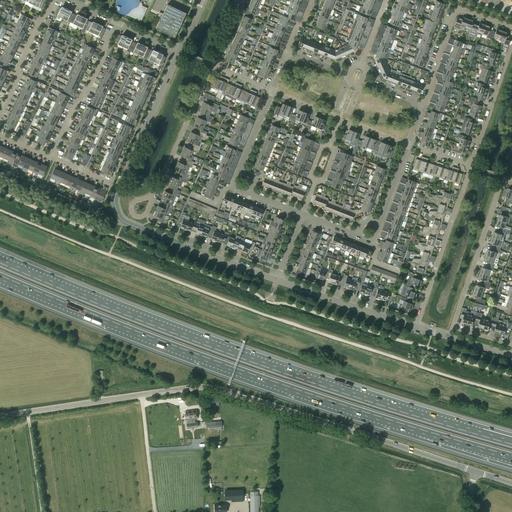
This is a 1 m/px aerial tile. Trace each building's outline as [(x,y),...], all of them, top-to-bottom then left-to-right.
[(35,0),(33,5),(41,9),(45,2),(42,0),(41,0),(35,0)] [(116,5),(115,7),(116,10),(118,12),(119,13),(120,13),(122,14),(123,14),(124,14),(126,14),(126,15),(127,15),(141,22),(147,8),(142,6),(142,5),(141,2),(143,1),(142,0),(117,0),(117,2),(116,3),(116,5)] [(250,0),(248,5),(258,9),(260,4),(250,0)] [(399,0),(398,5),(406,8),(409,9),(411,4),(408,3),(399,0)] [(290,2),(288,7),(297,10),(299,6),(290,2)] [(324,3),(323,6),(332,10),(334,5),(326,2),(325,4),(324,3)] [(364,2),(362,7),(371,10),(372,6),(364,2)] [(158,13),(156,17),(161,19),(156,29),(175,38),(187,13),(168,4),(163,15),(158,13)] [(247,10),(245,13),(254,17),(256,14),(258,15),(260,10),(258,9),(248,5),(246,10),(247,10)] [(398,5),(396,9),(404,13),(406,8),(398,5)] [(283,10),(286,12),(295,15),(297,10),(288,7),(286,6),(283,10)] [(323,6),(322,9),(323,9),(322,11),(330,15),(332,16),(334,11),(332,10),(323,6)] [(360,6),(358,11),(369,15),(371,10),(362,7),(360,6)] [(55,15),(54,16),(56,16),(62,19),(67,9),(62,7),(61,9),(58,8),(54,15),(55,15)] [(67,9),(62,19),(70,22),(73,15),(71,14),(72,11),(67,9)] [(396,9),(394,14),(402,17),(404,13),(396,9)] [(430,10),(428,15),(431,16),(439,19),(441,14),(433,11),(430,10)] [(320,13),(319,16),(328,20),(330,15),(322,11),(321,14),(320,13)] [(286,12),(285,16),(284,16),(289,18),(293,20),(295,15),(286,12)] [(244,15),(241,21),(251,25),(254,17),(245,13),(244,16),(244,15)] [(22,14),(19,19),(29,24),(30,21),(30,22),(32,19),(22,14)] [(73,15),(70,22),(78,26),(82,16),(77,14),(76,17),(73,15)] [(357,14),(355,19),(366,23),(368,18),(357,14)] [(394,14),(392,19),(400,22),(402,17),(394,14)] [(281,15),(279,19),(287,23),(289,18),(284,16),(285,16),(281,15)] [(82,16),(78,26),(83,28),(81,32),(84,33),(86,30),(89,23),(86,21),(87,19),(82,16)] [(319,16),(318,19),(318,21),(326,25),(328,20),(319,16)] [(456,20),(453,28),(458,30),(460,26),(465,28),(468,18),(463,16),(461,21),(456,20)] [(468,18),(465,28),(470,30),(468,36),(471,37),(475,26),(472,25),(474,20),(468,18)] [(19,19),(17,24),(26,28),(29,24),(19,19)] [(285,28),(287,23),(279,19),(277,24),(285,28)] [(355,19),(353,24),(364,28),(366,23),(355,19)] [(392,19),(390,24),(401,28),(403,23),(400,22),(392,19)] [(241,21),(239,26),(249,30),(251,25),(241,21)] [(316,23),(315,26),(324,30),(326,25),(318,21),(317,24),(316,23)] [(89,23),(86,30),(93,33),(98,24),(93,22),(92,24),(89,23)] [(471,37),(470,40),(473,41),(474,38),(475,38),(477,32),(482,34),(485,24),(480,22),(478,27),(475,26),(471,37)] [(17,24),(15,28),(24,33),(26,28),(17,24)] [(98,24),(93,33),(101,37),(105,30),(102,29),(103,26),(98,24)] [(277,24),(275,29),(283,32),(285,28),(277,24)] [(353,24),(351,29),(362,33),(364,28),(353,24)] [(485,24),(482,34),(487,36),(486,38),(490,39),(492,32),(489,31),(491,26),(485,24)] [(239,26),(237,31),(246,35),(249,30),(239,26)] [(387,26),(385,31),(396,35),(398,30),(387,26)] [(48,30),(47,32),(56,37),(59,32),(49,27),(47,30),(48,30)] [(15,28),(13,33),(22,37),(24,33),(15,28)] [(492,32),(490,39),(493,40),(494,38),(499,40),(502,30),(497,28),(495,33),(492,32)] [(275,29),(273,34),(281,37),(283,32),(275,29)] [(351,29),(349,33),(360,38),(362,33),(351,29)] [(502,30),(499,40),(504,42),(503,44),(508,46),(511,36),(507,35),(508,32),(502,30)] [(237,31),(235,36),(244,40),(246,35),(237,31)] [(385,31),(383,36),(394,40),(396,35),(385,31)] [(47,32),(45,37),(54,41),(56,37),(47,32)] [(13,33),(10,37),(20,42),(22,37),(13,33)] [(349,33),(348,38),(350,39),(358,42),(360,38),(349,33)] [(273,34),(271,38),(279,42),(281,37),(273,34)] [(118,36),(115,43),(123,47),(127,37),(122,35),(121,37),(118,36)] [(301,37),(297,46),(301,47),(302,47),(303,47),(307,37),(306,36),(305,38),(302,37),(302,35),(301,37)] [(235,36),(233,40),(242,45),(244,40),(235,36)] [(383,36),(381,40),(392,45),(394,40),(383,36)] [(10,37),(8,42),(17,47),(20,42),(10,37)] [(45,37),(43,41),(52,46),(54,41),(45,37)] [(127,37),(123,47),(130,51),(134,44),(131,42),(132,40),(127,37)] [(268,37),(267,40),(269,42),(269,43),(277,47),(279,42),(271,38),(268,37)] [(307,37),(303,47),(304,47),(304,48),(304,49),(307,50),(311,40),(308,39),(309,38),(307,37)] [(233,40),(230,45),(240,50),(242,45),(233,40)] [(311,40),(307,50),(310,51),(311,51),(311,50),(312,51),(316,42),(311,40)] [(381,40),(380,45),(390,49),(392,45),(381,40)] [(450,45),(453,46),(454,46),(454,45),(463,49),(465,44),(456,40),(455,43),(454,43),(454,44),(451,43),(450,45)] [(43,41),(40,46),(50,50),(52,46),(43,41)] [(8,42),(6,47),(15,51),(17,47),(8,42)] [(134,44),(130,51),(138,54),(143,45),(138,42),(136,45),(134,44)] [(316,42),(312,51),(313,51),(313,52),(314,53),(317,54),(320,44),(316,42)] [(81,48),(83,49),(92,54),(95,49),(86,44),(83,44),(81,48)] [(320,44),(317,54),(320,55),(320,54),(321,54),(322,54),(325,46),(320,44)] [(348,44),(341,47),(345,55),(355,51),(356,47),(348,44)] [(143,45),(138,54),(146,58),(149,51),(150,50),(147,48),(148,47),(143,45)] [(230,45),(228,50),(238,54),(240,50),(230,45)] [(265,51),(268,52),(276,55),(277,53),(278,50),(270,47),(270,46),(268,45),(265,51)] [(380,45),(378,50),(389,54),(390,49),(380,45)] [(453,47),(452,50),(461,53),(463,49),(454,45),(454,46),(453,46),(452,47),(453,47)] [(40,46),(38,51),(48,55),(50,50),(40,46)] [(325,46),(322,54),(323,55),(323,56),(326,57),(330,48),(325,46)] [(6,47),(4,51),(13,56),(15,51),(6,47)] [(335,50),(331,58),(335,59),(345,55),(341,47),(335,50)] [(487,47),(486,50),(490,51),(488,57),(498,60),(499,58),(500,55),(493,52),(494,49),(487,47)] [(330,48),(326,57),(329,59),(330,58),(331,58),(335,50),(330,48)] [(416,48),(414,53),(417,54),(425,57),(427,52),(419,49),(416,48)] [(83,49),(81,54),(90,58),(92,54),(83,49)] [(149,51),(146,58),(154,62),(158,52),(153,50),(152,52),(149,51)] [(228,50),(226,55),(235,59),(238,54),(228,50)] [(378,50),(376,55),(384,58),(387,59),(389,54),(378,50)] [(447,55),(449,56),(450,56),(451,55),(460,58),(461,53),(452,50),(451,53),(450,52),(450,53),(448,53),(447,55)] [(4,51),(2,56),(11,60),(13,56),(4,51)] [(38,51),(36,55),(45,60),(48,55),(38,51)] [(158,52),(154,62),(161,66),(165,59),(162,57),(163,55),(158,52)] [(268,52),(266,56),(274,60),(276,55),(268,52)] [(79,53),(77,57),(88,63),(90,58),(81,54),(79,53)] [(36,55),(34,60),(45,65),(47,61),(45,60),(36,55)] [(225,59),(224,61),(233,65),(235,59),(226,55),(224,59),(225,59)] [(377,69),(382,67),(387,65),(384,58),(376,55),(374,58),(378,67),(376,67),(377,69)] [(450,57),(449,60),(458,63),(460,58),(451,55),(450,56),(449,56),(449,57),(450,57)] [(2,56),(0,59),(0,60),(4,63),(3,65),(8,67),(9,65),(11,63),(10,63),(11,60),(2,56)] [(266,56),(264,61),(272,65),(274,60),(266,56)] [(77,57),(75,62),(86,67),(88,63),(77,57)] [(482,62),(481,64),(488,67),(489,64),(496,66),(497,63),(498,60),(488,57),(486,63),(482,62)] [(113,58),(111,62),(120,67),(122,62),(113,58)] [(34,60),(32,64),(41,69),(45,71),(46,69),(44,68),(45,65),(34,60)] [(261,60),(259,65),(262,66),(270,69),(272,65),(264,61),(261,60)] [(444,62),(443,64),(446,65),(447,66),(447,64),(456,68),(458,63),(449,60),(448,62),(447,62),(447,63),(444,62)] [(75,62),(72,67),(83,72),(86,67),(75,62)] [(111,62),(109,67),(118,71),(120,67),(111,62)] [(32,64),(29,69),(39,73),(41,69),(32,64)] [(446,67),(445,69),(454,73),(456,68),(447,64),(447,66),(446,65),(445,66),(446,67)] [(479,64),(478,67),(480,70),(479,73),(492,78),(493,75),(494,72),(487,70),(488,67),(481,64),(479,64)] [(0,65),(0,73),(6,76),(7,74),(8,75),(9,71),(8,71),(8,69),(0,65)] [(382,67),(377,69),(378,71),(380,70),(383,78),(387,80),(390,71),(387,65),(382,67)] [(262,66),(260,70),(268,74),(270,69),(262,66)] [(72,67),(70,71),(81,77),(83,72),(72,67)] [(109,67),(106,72),(115,76),(118,71),(109,67)] [(28,71),(26,73),(36,78),(39,73),(29,69),(28,71)] [(440,74),(442,75),(443,75),(444,74),(453,77),(454,73),(445,69),(444,72),(443,71),(443,73),(441,72),(440,74)] [(258,70),(256,75),(266,79),(268,74),(260,70),(258,70)] [(390,71),(387,80),(388,80),(388,81),(388,82),(391,83),(396,71),(391,70),(390,71)] [(68,76),(70,77),(79,81),(81,77),(70,71),(68,76)] [(396,71),(391,83),(394,84),(395,84),(395,83),(396,83),(400,73),(396,71)] [(106,72),(104,76),(113,81),(115,76),(106,72)] [(143,73),(141,76),(144,77),(143,78),(152,82),(153,80),(154,81),(156,78),(152,76),(151,76),(145,74),(143,73)] [(401,87),(404,77),(405,75),(400,73),(396,83),(398,84),(397,84),(398,85),(401,87)] [(476,79),(475,82),(482,84),(483,81),(490,84),(491,80),(492,78),(479,73),(477,79),(476,79)] [(443,76),(442,79),(445,80),(451,82),(453,77),(444,74),(443,75),(442,75),(442,76),(443,76)] [(404,77),(401,87),(404,88),(405,87),(406,87),(410,77),(405,75),(404,77)] [(104,76),(102,81),(113,86),(115,82),(113,81),(104,76)] [(214,78),(210,87),(215,90),(218,91),(224,78),(221,76),(219,80),(214,78)] [(27,81),(26,83),(35,87),(37,82),(31,79),(31,78),(28,77),(26,80),(27,81)] [(70,77),(68,81),(77,86),(79,81),(70,77)] [(410,77),(406,87),(407,88),(407,89),(410,90),(414,81),(415,79),(410,77)] [(143,78),(141,83),(150,87),(152,82),(143,78)] [(224,78),(218,91),(215,97),(220,99),(222,95),(225,96),(225,94),(230,85),(227,83),(228,82),(226,82),(227,79),(224,78)] [(444,83),(444,85),(453,88),(454,83),(451,82),(445,80),(444,83)] [(68,81),(66,86),(75,90),(77,86),(68,81)] [(100,85),(109,90),(111,91),(113,86),(102,81),(100,85)] [(414,81),(410,90),(413,91),(414,91),(414,90),(415,91),(419,82),(414,81)] [(136,86),(139,88),(148,92),(150,87),(141,83),(139,82),(136,86)] [(419,82),(415,91),(417,91),(416,92),(417,93),(420,94),(424,84),(419,82)] [(475,82),(474,85),(478,86),(476,92),(486,95),(487,92),(487,93),(488,89),(481,87),(482,84),(475,82)] [(26,83),(23,88),(32,92),(35,87),(26,83)] [(230,85),(225,94),(230,97),(230,96),(233,97),(239,84),(236,83),(234,86),(230,85)] [(239,84),(233,97),(236,99),(240,101),(245,91),(240,89),(242,86),(239,84)] [(100,85),(98,90),(107,94),(109,90),(100,85)] [(443,87),(442,90),(451,93),(453,88),(444,85),(443,86),(442,86),(442,87),(443,87)] [(66,86),(63,91),(70,94),(69,94),(73,96),(74,93),(74,92),(75,90),(66,86)] [(23,88),(21,92),(30,97),(32,92),(23,88)] [(139,88),(137,92),(146,96),(148,92),(139,88)] [(245,91),(240,101),(245,103),(248,104),(254,91),(251,89),(249,93),(245,91)] [(98,90),(95,95),(104,99),(107,94),(98,90)] [(436,94),(439,95),(440,95),(440,94),(449,98),(451,93),(442,90),(441,92),(440,92),(440,93),(437,92),(436,94)] [(135,91),(133,96),(135,97),(144,101),(146,96),(137,92),(135,91)] [(254,91),(248,104),(251,105),(250,106),(255,108),(260,98),(255,96),(257,92),(254,91)] [(21,92),(19,97),(28,102),(30,97),(21,92)] [(470,96),(469,99),(476,101),(477,99),(484,101),(486,98),(485,98),(486,95),(476,92),(474,98),(470,96)] [(58,97),(58,98),(66,102),(69,97),(60,93),(58,97)] [(439,97),(438,99),(447,103),(449,98),(440,94),(440,95),(439,95),(438,96),(439,97)] [(95,95),(93,99),(102,104),(104,99),(95,95)] [(56,96),(54,101),(56,102),(55,103),(64,107),(66,102),(58,98),(58,97),(56,96)] [(19,97),(16,102),(25,106),(28,102),(19,97)] [(135,97),(133,102),(142,106),(144,101),(135,97)] [(93,99),(91,105),(96,107),(101,109),(103,104),(102,104),(93,99)] [(433,104),(435,105),(436,105),(437,104),(446,107),(447,103),(438,99),(437,102),(436,101),(436,103),(434,102),(433,104)] [(469,99),(468,102),(473,103),(471,109),(480,112),(481,110),(483,107),(475,104),(476,101),(469,99)] [(16,102),(14,107),(23,111),(25,106),(16,102)] [(133,102),(131,106),(140,110),(142,106),(133,102)] [(204,102),(202,107),(211,111),(213,106),(218,108),(219,106),(213,103),(211,106),(204,102)] [(276,108),(274,113),(282,117),(284,116),(288,105),(281,102),(279,106),(277,105),(276,108)] [(55,103),(53,107),(62,112),(64,107),(55,103)] [(436,106),(435,109),(444,112),(446,107),(437,104),(436,105),(435,105),(435,106),(436,106)] [(288,105),(284,116),(289,118),(288,119),(291,120),(294,114),(291,113),(293,108),(291,107),(291,106),(288,105)] [(85,111),(93,116),(96,117),(99,111),(96,109),(95,110),(87,106),(85,111)] [(131,106),(129,111),(138,115),(140,110),(131,106)] [(14,107),(12,112),(21,116),(23,111),(14,107)] [(53,107),(51,112),(59,116),(62,112),(53,107)] [(202,107),(200,112),(207,115),(206,118),(212,120),(214,118),(209,115),(211,111),(202,107)] [(294,114),(291,120),(294,122),(295,120),(300,122),(304,111),(296,108),(294,114)] [(465,114),(464,116),(470,119),(471,116),(479,118),(480,115),(479,115),(480,112),(471,109),(469,115),(465,114)] [(85,111),(82,116),(91,120),(93,116),(85,111)] [(129,111),(127,116),(136,120),(138,115),(129,111)] [(304,111),(300,122),(301,124),(302,125),(303,126),(304,127),(307,129),(308,127),(310,121),(307,120),(309,114),(307,113),(307,112),(304,111)] [(426,114),(438,119),(441,120),(443,114),(440,113),(439,114),(431,111),(430,113),(426,112),(426,114)] [(12,112),(9,117),(18,121),(21,116),(12,112)] [(51,112),(48,117),(57,121),(59,116),(51,112)] [(308,127),(311,128),(311,126),(316,128),(321,117),(313,114),(310,121),(308,127)] [(426,114),(425,117),(428,118),(428,121),(436,124),(438,119),(426,114)] [(240,115),(238,119),(247,123),(249,118),(240,115)] [(82,116),(80,121),(88,125),(91,120),(82,116)] [(127,116),(125,120),(131,123),(135,125),(136,122),(135,122),(136,120),(127,116)] [(462,126),(465,126),(474,130),(475,127),(476,127),(477,124),(470,122),(470,119),(464,116),(463,119),(464,120),(462,126)] [(9,117),(7,122),(16,126),(18,121),(9,117)] [(48,117),(46,122),(55,126),(57,121),(48,117)] [(197,117),(195,122),(205,126),(207,121),(211,123),(212,120),(206,118),(205,120),(197,117)] [(321,117),(316,128),(321,130),(320,134),(323,135),(326,127),(323,126),(326,120),(323,119),(324,118),(321,117)] [(238,119),(236,124),(245,128),(247,123),(238,119)] [(80,121),(77,126),(86,130),(88,125),(80,121)] [(5,123),(3,127),(7,129),(7,128),(10,129),(9,130),(12,132),(12,130),(14,131),(16,126),(7,122),(6,124),(5,123)] [(46,122),(44,127),(52,131),(55,126),(46,122)] [(195,122),(193,126),(201,130),(200,132),(206,135),(207,132),(202,130),(205,126),(195,122)] [(122,124),(119,129),(129,133),(130,131),(131,131),(132,129),(128,127),(122,124)] [(236,124),(234,129),(243,132),(245,128),(236,124)] [(422,124),(421,126),(425,128),(424,130),(432,133),(434,128),(422,124)] [(272,125),(270,130),(278,133),(281,128),(272,125)] [(42,126),(40,130),(40,131),(41,132),(50,136),(52,131),(44,127),(42,126)] [(77,126),(75,131),(86,136),(89,131),(86,130),(77,126)] [(459,131),(458,134),(465,136),(466,133),(473,136),(474,132),(473,132),(474,130),(465,126),(463,132),(459,131)] [(231,128),(229,132),(232,134),(241,137),(243,132),(234,129),(231,128)] [(119,129),(117,134),(127,138),(129,133),(119,129)] [(344,134),(341,141),(344,142),(345,140),(350,142),(355,130),(352,129),(351,130),(349,129),(347,135),(344,134)] [(270,130),(268,134),(277,138),(278,133),(270,130)] [(355,130),(350,142),(355,144),(354,147),(357,148),(358,146),(360,140),(357,139),(360,134),(357,133),(358,132),(355,130)] [(75,131),(73,136),(81,140),(84,141),(86,136),(75,131)] [(41,132),(39,137),(48,141),(50,136),(41,132)] [(191,132),(189,137),(198,140),(200,136),(207,139),(209,136),(206,135),(200,132),(198,135),(191,132)] [(117,134),(115,138),(124,142),(127,138),(117,134)] [(232,134),(230,138),(239,142),(241,137),(232,134)] [(266,139),(275,143),(277,144),(278,139),(277,138),(268,134),(266,139)] [(418,134),(418,136),(421,137),(420,140),(429,143),(431,138),(418,134)] [(458,134),(457,137),(461,138),(459,144),(468,147),(469,144),(470,145),(471,141),(464,139),(465,136),(458,134)] [(73,136),(70,141),(79,145),(81,140),(73,136)] [(300,141),(302,142),(312,146),(314,141),(302,136),(300,141)] [(358,146),(361,147),(361,146),(366,148),(371,137),(368,136),(367,137),(365,136),(363,141),(360,140),(358,146)] [(39,137),(37,142),(45,146),(48,141),(39,137)] [(113,137),(111,141),(113,142),(113,143),(122,147),(124,142),(115,138),(113,137)] [(189,137),(187,141),(194,144),(193,147),(199,150),(201,147),(199,147),(201,142),(198,140),(189,137)] [(371,137),(366,148),(372,150),(371,151),(374,153),(376,147),(374,146),(376,140),(373,139),(374,138),(371,137)] [(230,138),(228,143),(237,147),(239,142),(230,138)] [(266,139),(264,144),(273,147),(275,143),(266,139)] [(70,141),(68,145),(77,150),(79,145),(70,141)] [(111,141),(109,146),(111,147),(111,148),(120,152),(122,147),(113,143),(113,142),(111,141)] [(302,142),(301,147),(310,151),(312,146),(302,142)] [(376,147),(374,153),(377,154),(378,152),(383,154),(387,143),(384,142),(384,143),(381,142),(379,148),(376,147)] [(387,143),(383,154),(384,155),(384,156),(385,157),(390,159),(393,153),(390,152),(392,146),(390,145),(390,144),(387,143)] [(264,144),(262,148),(271,152),(273,147),(264,144)] [(452,148),(451,151),(459,153),(460,151),(467,153),(468,150),(467,150),(468,147),(459,144),(458,147),(455,146),(454,149),(452,148)] [(68,145),(66,150),(74,154),(77,150),(68,145)] [(227,146),(225,151),(234,155),(236,150),(227,146)] [(184,147),(182,151),(191,155),(193,151),(198,153),(199,150),(193,147),(192,150),(184,147)] [(301,147),(299,152),(308,156),(310,151),(301,147)] [(12,151),(8,160),(13,163),(17,153),(13,152),(14,149),(12,148),(11,151),(12,151)] [(111,148),(109,152),(118,156),(120,152),(111,148)] [(262,148),(260,153),(269,157),(271,152),(262,148)] [(7,149),(3,158),(8,160),(12,151),(11,151),(7,149)] [(66,150),(63,155),(72,160),(74,154),(66,150)] [(182,151),(180,156),(188,159),(186,162),(193,165),(194,162),(189,160),(191,155),(182,151)] [(225,151),(223,156),(232,160),(234,155),(225,151)] [(109,152),(107,157),(116,161),(118,156),(109,152)] [(299,152),(297,157),(306,160),(308,156),(299,152)] [(17,153),(13,163),(18,165),(22,156),(21,155),(17,153)] [(22,156),(18,165),(23,167),(27,158),(23,156),(24,154),(22,153),(21,155),(22,156)] [(260,153),(258,158),(267,162),(269,157),(260,153)] [(344,153),(342,158),(351,161),(353,156),(344,153)] [(223,156),(221,161),(230,164),(232,160),(223,156)] [(32,160),(28,169),(33,171),(37,162),(33,160),(34,158),(32,157),(31,160),(32,160)] [(107,157),(105,162),(114,166),(116,161),(107,157)] [(297,157),(295,161),(304,165),(306,160),(297,157)] [(416,159),(412,169),(417,171),(418,171),(420,171),(425,158),(422,157),(420,160),(416,159)] [(27,158),(23,167),(28,169),(32,160),(31,160),(27,158)] [(258,158),(256,163),(265,166),(267,162),(258,158)] [(342,158),(340,162),(349,166),(351,161),(342,158)] [(425,158),(420,171),(423,172),(423,173),(428,174),(431,164),(427,162),(428,159),(425,158)] [(178,161),(176,166),(185,170),(187,166),(192,168),(193,165),(186,162),(185,165),(178,161)] [(221,161),(219,165),(228,169),(230,164),(221,161)] [(295,161),(293,166),(302,170),(304,165),(295,161)] [(37,162),(33,171),(38,173),(42,164),(41,164),(37,162)] [(42,164),(38,173),(43,176),(47,167),(43,165),(44,163),(42,162),(41,164),(42,164)] [(105,162),(103,166),(112,170),(114,166),(105,162)] [(340,162),(338,167),(349,171),(351,167),(349,166),(340,162)] [(431,164),(428,174),(433,176),(436,177),(440,163),(437,162),(436,165),(431,164)] [(256,163),(254,167),(260,170),(260,171),(261,175),(264,174),(263,171),(265,166),(256,163)] [(440,163),(436,177),(439,177),(439,178),(443,179),(447,169),(442,168),(444,164),(440,163)] [(219,165),(217,170),(226,174),(228,169),(219,165)] [(101,171),(100,173),(103,175),(104,173),(107,174),(111,176),(112,173),(111,172),(112,170),(103,166),(101,171)] [(176,166),(174,171),(181,174),(180,177),(185,179),(186,180),(188,177),(186,176),(188,171),(185,170),(176,166)] [(293,166),(291,171),(301,175),(302,170),(293,166)] [(377,166),(375,171),(384,174),(386,169),(377,166)] [(338,167),(336,172),(345,176),(347,176),(349,171),(338,167)] [(447,169),(443,179),(448,181),(451,182),(456,168),(452,167),(451,170),(447,169)] [(456,168),(451,182),(454,182),(454,183),(459,184),(462,174),(458,173),(459,169),(456,168)] [(54,169),(50,178),(55,180),(60,171),(54,169)] [(214,169),(212,173),(215,175),(221,177),(224,179),(226,174),(217,170),(214,169)] [(65,173),(60,182),(65,184),(69,175),(66,174),(67,171),(65,170),(63,173),(65,173)] [(372,170),(370,175),(373,176),(382,179),(384,174),(375,171),(372,170)] [(60,171),(55,180),(60,182),(65,173),(63,173),(60,171)] [(336,172),(334,177),(343,180),(345,176),(336,172)] [(212,173),(210,178),(219,182),(221,177),(215,175),(212,173)] [(264,174),(261,175),(263,179),(264,179),(262,186),(265,187),(265,188),(267,189),(271,178),(267,177),(268,176),(265,174),(264,174)] [(69,175),(65,184),(70,187),(74,178),(73,177),(69,175)] [(74,178),(70,187),(75,189),(79,180),(75,178),(76,176),(74,175),(73,177),(74,178)] [(169,181),(179,185),(181,186),(183,182),(184,182),(185,179),(180,177),(178,176),(177,179),(171,176),(169,181)] [(373,176),(371,180),(380,184),(382,179),(373,176)] [(271,178),(267,189),(269,190),(270,189),(273,190),(278,178),(276,177),(275,180),(271,178)] [(334,177),(332,181),(342,185),(343,180),(334,177)] [(205,182),(208,183),(217,187),(219,182),(210,178),(209,181),(208,181),(206,181),(205,182)] [(278,178),(273,190),(276,191),(276,192),(278,193),(282,183),(278,181),(280,178),(278,178)] [(84,182),(80,191),(85,193),(89,184),(85,182),(86,180),(84,179),(83,181),(84,182)] [(406,183),(403,182),(402,184),(405,185),(406,185),(406,184),(415,188),(417,183),(408,179),(407,182),(406,182),(406,183)] [(79,180),(75,189),(80,191),(84,182),(83,181),(79,180)] [(371,180),(370,185),(379,189),(380,184),(371,180)] [(169,181),(167,186),(172,188),(171,191),(179,194),(180,191),(177,190),(179,185),(169,181)] [(282,183),(278,193),(280,194),(281,193),(284,194),(289,182),(287,181),(286,184),(282,183)] [(332,181),(330,186),(340,190),(342,185),(332,181)] [(289,182),(284,194),(288,196),(287,197),(289,198),(290,196),(293,187),(290,186),(291,183),(289,182)] [(208,183),(206,188),(215,191),(217,187),(208,183)] [(89,184),(85,193),(90,195),(94,186),(93,186),(89,184)] [(94,186),(90,195),(95,198),(96,197),(99,189),(95,187),(96,184),(94,184),(93,186),(94,186)] [(290,196),(292,197),(293,196),(296,197),(301,184),(299,184),(298,187),(294,185),(293,187),(290,196)] [(301,184),(296,197),(299,198),(299,199),(301,200),(305,190),(302,188),(303,185),(301,184)] [(413,192),(415,188),(406,184),(406,185),(405,185),(404,186),(405,187),(404,189),(413,192)] [(370,185),(368,190),(377,193),(379,189),(370,185)] [(99,189),(96,197),(102,200),(107,188),(104,187),(103,189),(102,188),(101,189),(99,189)] [(213,196),(215,191),(206,188),(204,193),(203,192),(201,195),(211,199),(212,196),(213,196)] [(504,188),(502,196),(506,197),(505,202),(509,203),(511,192),(511,189),(508,188),(507,189),(504,188)] [(377,193),(368,190),(365,189),(363,194),(366,195),(375,198),(377,193)] [(400,192),(399,194),(401,195),(402,195),(403,194),(412,197),(413,192),(404,189),(403,192),(403,191),(402,192),(400,192)] [(163,196),(172,200),(174,201),(176,196),(178,197),(179,194),(171,191),(170,193),(165,191),(163,196)] [(430,194),(429,196),(431,196),(431,197),(449,203),(450,198),(449,198),(451,194),(444,192),(442,196),(441,195),(435,195),(430,194)] [(317,194),(313,205),(315,205),(315,204),(319,206),(324,193),(322,193),(321,196),(317,194)] [(324,193),(319,206),(322,207),(322,208),(324,209),(327,200),(328,199),(324,197),(325,194),(324,193)] [(222,200),(221,203),(227,205),(230,196),(225,194),(223,200),(222,200)] [(402,196),(401,199),(410,202),(412,197),(403,194),(402,195),(401,195),(401,196),(402,196)] [(366,195),(364,200),(373,203),(375,198),(366,195)] [(163,196),(160,201),(166,203),(165,206),(172,209),(174,206),(170,205),(172,200),(163,196)] [(230,196),(227,205),(230,207),(229,208),(231,209),(231,207),(235,198),(230,196)] [(431,198),(430,199),(433,200),(438,204),(439,204),(438,208),(445,210),(447,206),(447,207),(449,203),(431,197),(431,198)] [(235,198),(231,207),(236,209),(239,200),(235,198)] [(324,209),(323,211),(325,212),(326,211),(329,212),(334,200),(332,199),(331,202),(327,200),(324,209)] [(396,201),(395,203),(398,204),(399,205),(399,203),(408,207),(410,202),(401,199),(400,201),(399,201),(399,202),(396,201)] [(239,200),(236,209),(241,211),(244,202),(239,200)] [(334,200),(329,212),(332,213),(332,214),(334,215),(338,205),(335,203),(336,200),(334,200)] [(338,205),(334,215),(337,216),(337,215),(340,216),(345,204),(346,201),(344,200),(342,206),(338,205)] [(364,200),(362,204),(371,208),(373,203),(364,200)] [(244,202),(241,211),(240,213),(245,215),(249,204),(244,202)] [(398,204),(397,205),(398,206),(397,208),(406,212),(408,207),(399,203),(399,205),(398,204)] [(249,204),(245,215),(250,217),(254,206),(249,204)] [(345,204),(340,216),(344,218),(343,219),(345,220),(350,209),(346,208),(347,205),(345,204)] [(360,209),(358,210),(359,213),(363,212),(364,210),(370,213),(371,208),(362,204),(361,209),(360,209)] [(158,206),(156,211),(166,215),(166,214),(167,215),(168,214),(170,211),(171,212),(172,209),(165,206),(164,208),(158,206)] [(254,219),(259,207),(254,206),(250,217),(254,219)] [(259,207),(254,219),(260,221),(261,218),(260,218),(264,209),(259,207)] [(393,211),(392,213),(394,214),(395,214),(396,213),(405,216),(406,212),(397,208),(396,211),(395,211),(395,212),(393,211)] [(429,211),(428,213),(443,218),(445,214),(444,214),(445,210),(438,208),(437,212),(436,211),(429,211)] [(350,209),(345,220),(348,220),(348,219),(352,221),(354,214),(355,215),(359,213),(358,210),(357,211),(354,209),(353,211),(350,209)] [(156,211),(154,215),(159,218),(158,220),(166,224),(167,221),(164,219),(166,215),(156,211)] [(183,212),(178,226),(180,227),(181,228),(185,230),(188,221),(184,219),(187,213),(183,212)] [(426,212),(424,217),(425,218),(428,219),(430,220),(433,221),(433,224),(440,226),(441,222),(442,223),(443,218),(428,213),(426,212)] [(395,215),(394,218),(403,221),(405,216),(396,213),(395,214),(394,214),(394,215),(395,215)] [(498,217),(497,219),(507,223),(508,220),(509,220),(510,218),(511,218),(511,214),(506,213),(505,216),(500,214),(500,215),(499,215),(498,217)] [(276,215),(273,221),(282,225),(284,220),(279,218),(280,216),(276,215)] [(196,224),(193,231),(196,232),(196,233),(197,234),(200,236),(205,224),(206,221),(198,218),(197,221),(196,224)] [(389,220),(388,222),(391,223),(392,224),(392,223),(401,226),(403,221),(394,218),(393,220),(392,220),(392,221),(389,220)] [(497,219),(496,222),(496,224),(497,225),(496,226),(501,227),(500,230),(506,232),(510,234),(511,230),(505,228),(507,223),(497,219)] [(188,221),(185,230),(189,231),(190,231),(191,230),(193,231),(196,224),(197,221),(194,220),(193,223),(188,221)] [(271,220),(269,225),(280,229),(282,225),(273,221),(271,220)] [(391,225),(390,227),(399,231),(401,226),(392,223),(392,224),(391,223),(390,224),(391,225)] [(205,224),(200,236),(204,237),(206,237),(206,236),(209,237),(212,230),(213,227),(205,224)] [(424,227),(423,229),(438,234),(439,230),(440,226),(433,224),(431,227),(430,227),(424,227)] [(279,234),(280,229),(269,225),(267,230),(270,231),(279,234)] [(212,230),(209,237),(212,238),(211,239),(212,240),(216,242),(219,233),(215,231),(217,227),(213,226),(213,227),(212,230)] [(386,230),(385,232),(387,233),(388,233),(389,232),(398,235),(399,231),(390,227),(389,230),(388,230),(388,231),(386,230)] [(423,229),(422,232),(428,235),(429,236),(427,240),(434,242),(436,238),(437,238),(438,234),(423,229)] [(491,237),(501,240),(504,241),(504,238),(506,232),(500,230),(499,234),(494,232),(494,233),(493,233),(492,235),(491,237)] [(270,231),(268,235),(277,239),(279,234),(270,231)] [(312,231),(310,236),(319,239),(321,234),(312,231)] [(219,233),(216,242),(220,243),(220,242),(221,243),(222,241),(224,242),(227,235),(227,236),(228,233),(225,232),(224,234),(219,233)] [(388,234),(387,237),(396,240),(398,235),(389,232),(388,233),(387,233),(387,234),(388,234)] [(227,235),(224,242),(227,243),(226,245),(228,245),(227,246),(231,247),(235,238),(227,236),(227,235)] [(266,235),(264,239),(275,244),(277,239),(268,235),(266,235)] [(310,236),(308,240),(317,244),(319,239),(310,236)] [(334,236),(331,245),(335,247),(339,238),(334,236)] [(491,237),(490,240),(490,242),(491,242),(491,243),(495,245),(494,248),(500,250),(501,247),(500,246),(501,244),(500,243),(501,240),(491,237)] [(235,238),(231,247),(235,249),(235,248),(237,249),(237,247),(240,248),(243,239),(240,238),(239,240),(235,238)] [(339,238),(335,247),(340,249),(344,240),(339,238)] [(243,239),(240,248),(242,249),(242,251),(243,251),(243,252),(247,253),(250,244),(244,242),(245,239),(243,239)] [(264,239),(262,244),(264,245),(273,248),(275,244),(264,239)] [(308,240),(306,245),(315,248),(317,244),(308,240)] [(344,240),(340,249),(345,250),(348,241),(344,240)] [(381,241),(380,244),(392,248),(394,243),(386,240),(385,242),(381,241)] [(418,243),(418,245),(433,250),(434,246),(433,246),(434,242),(427,240),(426,243),(425,243),(418,243)] [(348,241),(345,250),(350,252),(353,243),(348,241)] [(353,243),(350,252),(354,254),(358,245),(353,243)] [(380,244),(379,246),(383,247),(382,250),(391,253),(392,248),(380,244)] [(264,245),(262,250),(271,253),(273,248),(264,245)] [(306,245),(305,250),(314,253),(315,248),(306,245)] [(358,245),(354,254),(359,256),(363,247),(358,245)] [(418,245),(417,247),(422,251),(423,252),(422,255),(429,258),(430,254),(431,254),(433,250),(418,245)] [(363,247),(359,256),(364,258),(367,249),(363,247)] [(486,252),(485,255),(495,258),(497,253),(501,254),(502,251),(500,250),(494,248),(493,251),(488,249),(488,251),(488,250),(486,252)] [(367,249),(364,258),(369,260),(372,251),(367,249)] [(262,250),(259,258),(267,261),(268,258),(269,258),(271,253),(262,250)] [(305,250),(303,255),(312,258),(314,253),(305,250)] [(378,254),(377,256),(379,257),(379,259),(387,263),(389,258),(378,254)] [(303,255),(301,259),(310,263),(312,258),(303,255)] [(413,259),(412,261),(427,266),(429,262),(428,262),(429,258),(422,255),(421,259),(420,259),(413,259)] [(485,255),(484,257),(484,260),(485,260),(485,261),(489,262),(488,266),(494,268),(495,264),(494,264),(495,261),(494,261),(495,258),(485,255)] [(301,259),(299,264),(308,267),(310,263),(301,259)] [(412,261),(411,263),(417,267),(418,268),(416,272),(424,274),(425,270),(426,270),(427,266),(412,261)] [(298,269),(296,274),(304,278),(308,267),(299,264),(297,269),(298,269)] [(479,272),(489,276),(491,276),(493,271),(494,268),(488,266),(487,269),(482,267),(482,268),(480,270),(479,272)] [(320,269),(317,278),(321,280),(321,279),(323,280),(323,278),(326,279),(328,272),(320,269)] [(328,272),(326,279),(329,279),(328,281),(329,282),(333,284),(336,275),(332,273),(333,270),(329,269),(328,272)] [(409,276),(406,285),(414,288),(415,284),(420,286),(422,280),(417,279),(418,276),(409,272),(408,276),(409,276)] [(479,272),(478,275),(478,277),(479,277),(479,278),(483,280),(482,283),(490,286),(491,282),(487,281),(489,276),(479,272)] [(336,275),(333,284),(337,285),(337,284),(338,285),(339,283),(342,284),(344,277),(345,275),(345,274),(342,273),(340,276),(336,275)] [(344,277),(342,284),(344,285),(344,287),(345,287),(345,288),(349,289),(352,280),(347,278),(348,276),(345,275),(344,277)] [(352,280),(349,289),(353,290),(354,290),(355,288),(357,289),(360,280),(353,277),(352,280)] [(360,280),(357,289),(360,290),(359,292),(361,292),(360,293),(364,294),(367,285),(363,283),(363,281),(360,280)] [(474,287),(473,290),(483,293),(485,288),(489,289),(490,286),(482,283),(481,286),(476,285),(476,286),(474,287)] [(367,285),(364,294),(368,296),(368,295),(370,295),(370,293),(373,294),(375,288),(367,285)] [(403,285),(402,288),(407,290),(405,297),(411,299),(411,297),(416,299),(417,293),(413,292),(414,288),(403,285)] [(375,288),(373,294),(376,295),(375,297),(376,298),(380,300),(383,290),(375,288)] [(383,290),(380,300),(384,301),(384,300),(385,301),(386,299),(389,300),(391,293),(383,290)] [(473,290),(472,292),(472,295),(473,295),(473,296),(477,298),(476,301),(484,303),(485,300),(481,299),(483,293),(473,290)] [(401,296),(400,300),(404,301),(402,306),(412,310),(414,304),(409,303),(410,299),(401,296)] [(463,308),(461,316),(464,317),(462,323),(467,324),(471,312),(466,311),(467,309),(463,308)] [(471,310),(471,312),(467,324),(472,326),(474,320),(477,321),(479,313),(471,310)] [(479,313),(477,321),(480,322),(478,327),(483,329),(486,319),(482,317),(483,314),(479,313)] [(486,319),(483,329),(488,330),(490,325),(493,325),(496,317),(492,316),(491,320),(486,319)] [(496,317),(493,325),(496,326),(494,332),(499,334),(504,319),(503,321),(498,320),(499,318),(496,317)] [(504,319),(499,334),(504,335),(506,329),(511,331),(511,326),(511,320),(508,320),(504,319)] [(196,410),(185,411),(187,428),(195,427),(194,419),(197,419),(196,410)] [(242,490),(225,491),(225,500),(239,499),(238,496),(243,496),(242,490)] [(250,497),(250,511),(258,511),(258,496),(250,496),(250,497)]
